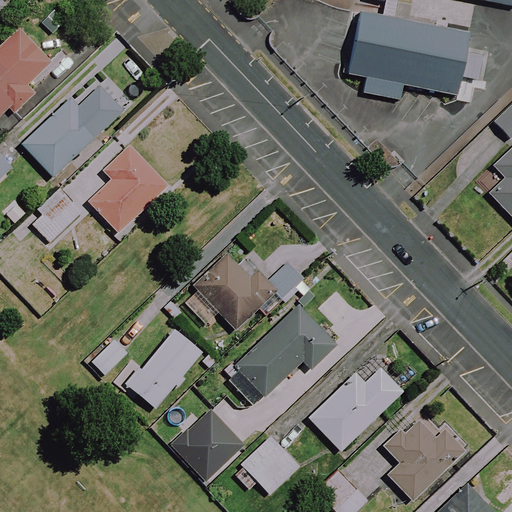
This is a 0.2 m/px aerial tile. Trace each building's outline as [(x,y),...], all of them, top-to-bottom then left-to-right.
[(376,0),(349,0),(348,9),(374,14),(376,0)] [(506,0),(413,0),(503,17),(506,0)] [(469,35),(359,14),(346,77),(365,80),(362,95),(399,102),(402,88),(456,98),(469,35)] [(0,47),(0,119),(11,109),(15,114),(36,94),(30,87),(52,65),(18,30),(0,47)] [(123,114),(101,90),(78,111),(70,102),(22,148),(52,180),(123,114)] [(511,142),(511,108),(495,124),(511,142)] [(168,188),(130,147),(104,172),(111,180),(88,203),(118,235),(168,188)] [(511,150),(493,169),(505,181),(490,197),(511,219),(511,150)] [(0,180),(12,169),(0,156),(0,180)] [(81,213),(59,191),(38,211),(43,216),(32,226),(50,244),(81,213)] [(236,333),(259,310),(264,315),(281,300),(284,302),(296,290),(302,296),(309,290),(303,284),(308,279),(292,261),(267,285),(256,273),(249,279),(226,255),(192,287),(236,333)] [(338,347),(300,308),(234,372),(241,379),(236,385),(257,406),(264,399),(302,363),(311,373),(338,347)] [(201,353),(173,330),(128,389),(156,411),(201,353)] [(127,354),(114,341),(92,363),(105,376),(127,354)] [(402,393),(380,370),(364,385),(354,375),(308,419),(340,453),(402,393)] [(258,429),(242,412),(216,436),(232,453),(258,429)] [(399,464),(386,477),(413,504),(468,449),(446,426),(439,434),(424,419),(407,436),(401,431),(383,449),(399,464)] [(298,468),(270,437),(232,473),(248,489),(256,482),(269,496),(298,468)] [(494,511),(465,484),(438,511),(494,511)] [(356,511),(367,502),(356,491),(335,511),(334,511),(356,511)]
